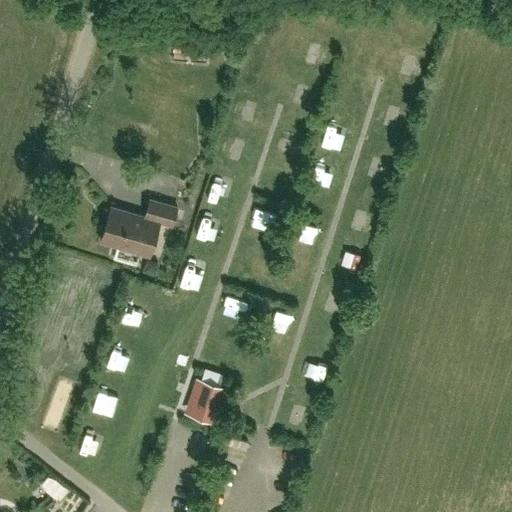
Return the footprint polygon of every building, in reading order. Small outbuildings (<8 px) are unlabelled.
[(209,34),(175,32),(174,49),(208,51),(209,34)] [(144,215),(111,205),(101,240),(149,254),(159,220),(172,224),(178,207),(150,198),(144,215)] [(198,233),(219,239),(224,219),(204,214),(198,233)] [(303,215),(298,235),(318,240),(323,220),(303,215)] [(185,275),(205,282),(211,263),(192,257),(185,275)] [(275,315),(295,319),(297,308),(277,304),(275,315)] [(131,307),(125,324),(153,333),(159,317),(131,307)] [(130,373),(137,357),(117,349),(110,366),(130,373)] [(224,388),(198,379),(188,409),(215,418),(224,388)] [(96,410),(108,414),(114,395),(103,391),(96,410)]
